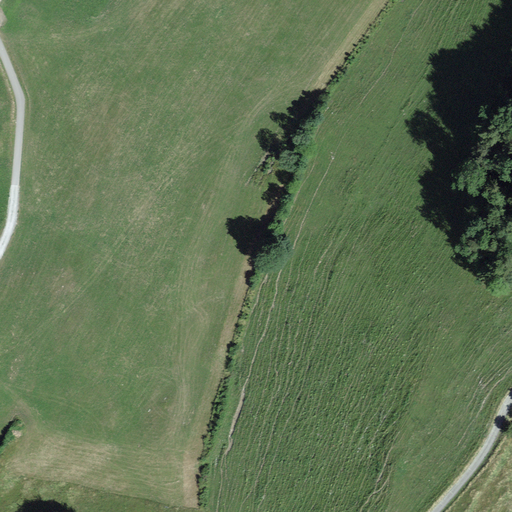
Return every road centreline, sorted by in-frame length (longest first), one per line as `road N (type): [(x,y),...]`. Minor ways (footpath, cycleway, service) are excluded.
road 1 (track): [(0,247),(9,231),(21,105),(0,49)]
road 2 (unclassified): [(511,401),(438,511)]
